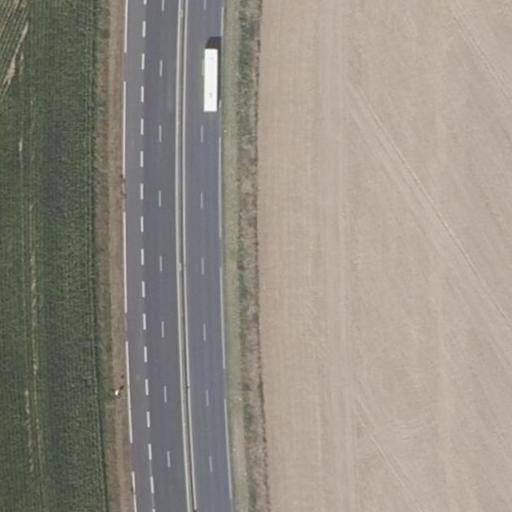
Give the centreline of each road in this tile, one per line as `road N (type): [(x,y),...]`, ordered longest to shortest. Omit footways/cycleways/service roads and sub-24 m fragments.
road 1 (primary): [(215,511),(201,200),(205,0)]
road 2 (primary): [(160,43),(171,511)]
